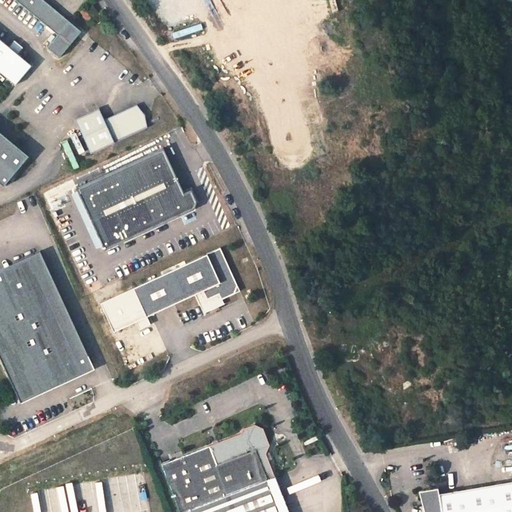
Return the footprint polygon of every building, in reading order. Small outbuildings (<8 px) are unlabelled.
[(15,0),(56,33),(45,46),(58,56),(80,29),(44,0),(15,0)] [(229,0),(222,0),(232,17),(237,14),(229,0)] [(92,5),(88,7),(92,12),(91,13),(93,15),(98,12),(96,9),(95,10),(92,5)] [(85,8),(80,11),(85,19),(90,15),(85,8)] [(172,31),(190,22),(183,8),(165,17),(172,31)] [(0,72),(14,85),(31,64),(0,38),(0,72)] [(98,108),(75,119),(91,153),(147,127),(144,115),(137,104),(104,119),(98,108)] [(0,132),(0,180),(4,184),(28,155),(0,132)] [(78,133),(72,135),(79,154),(86,151),(78,133)] [(61,143),(74,170),(81,166),(68,139),(61,143)] [(163,147),(76,187),(104,250),(193,209),(196,202),(190,189),(183,193),(163,147)] [(236,285),(220,247),(132,286),(145,315),(202,289),(206,298),(218,292),(220,298),(233,292),(236,285)] [(88,357),(39,251),(0,269),(0,359),(20,402),(57,385),(56,383),(90,368),(86,358),(88,357)] [(242,434),(162,465),(180,511),(279,511),(267,479),(275,476),(266,454),(270,446),(263,429),(254,425),(243,428),(242,434)] [(288,511),(275,476),(267,479),(279,511),(288,511)] [(424,490),(430,501),(427,505),(427,511),(511,511),(511,480),(444,491),(443,487),(424,490)]
